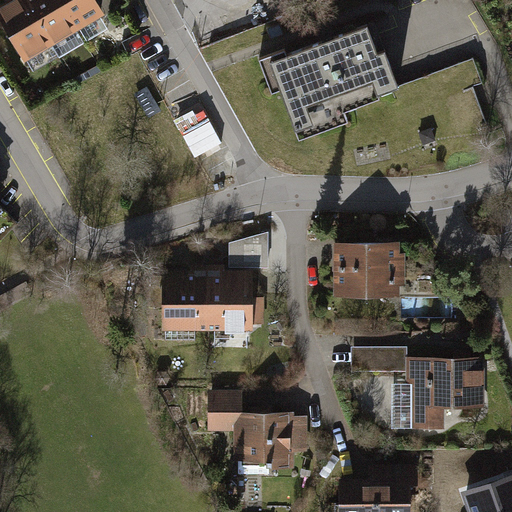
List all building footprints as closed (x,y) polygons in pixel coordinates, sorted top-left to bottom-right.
[(52,0),(21,0),(21,1),(52,54),(76,40),(52,0)] [(88,0),(52,0),(76,40),(103,24),(88,0)] [(21,1),(0,12),(0,32),(23,71),(52,54),(21,1)] [(378,37),(270,75),(297,153),(351,135),(347,123),(401,104),(378,37)] [(199,92),(171,104),(189,145),(217,133),(199,92)] [(271,267),(272,237),(231,236),(230,265),(271,267)] [(401,242),(335,241),(334,296),(401,296),(401,288),(408,288),(408,255),(401,255),(401,242)] [(192,272),(162,273),(163,333),(210,332),(208,266),(192,267),(192,272)] [(208,266),(210,332),(258,331),(257,271),(227,272),(227,266),(208,266)] [(0,305),(0,318),(0,319),(37,302),(32,290),(0,305)] [(408,349),(352,349),(352,374),(408,375),(408,384),(392,384),(392,431),(447,431),(447,403),(484,403),(484,358),(408,358),(408,349)] [(237,432),(236,475),(271,475),(272,472),(296,473),(296,451),(308,451),(309,418),(297,418),(297,412),(244,412),(244,393),(209,392),(209,432),(237,432)] [(338,477),(338,511),(409,511),(409,485),(419,485),(418,468),(384,468),(384,476),(338,477)] [(511,511),(511,478),(462,496),(467,511),(511,511)]
